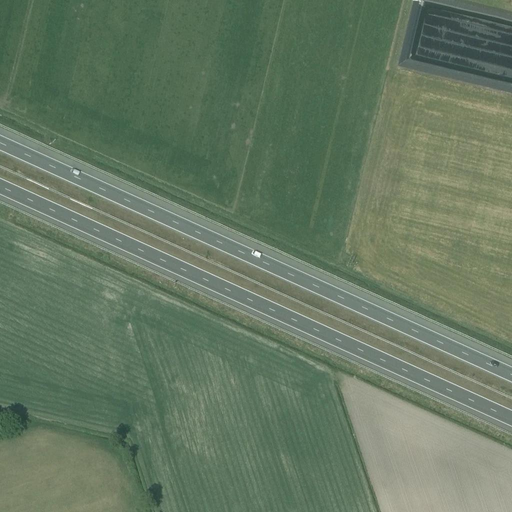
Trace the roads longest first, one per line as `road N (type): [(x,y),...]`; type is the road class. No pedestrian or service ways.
road 1 (motorway): [(511,369),(0,138)]
road 2 (motorway): [(0,183),(511,414)]
